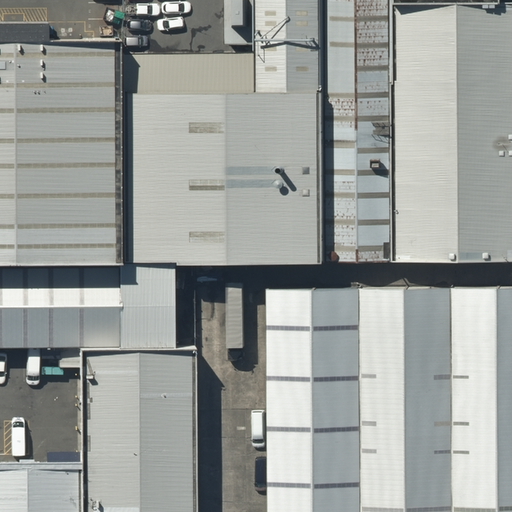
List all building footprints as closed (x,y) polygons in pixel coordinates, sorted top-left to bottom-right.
[(184,258),(334,257),(325,0),(267,0),(268,45),(126,46),(124,256),(184,258)] [(325,0),(334,257),(407,256),(395,0),(325,0)] [(511,0),(395,0),(407,256),(511,253),(511,0)] [(0,6),(0,264),(124,256),(126,46),(124,31),(56,33),(56,11),(0,6)] [(124,256),(0,264),(0,343),(90,334),(107,319),(124,256)] [(185,335),(184,258),(124,256),(107,319),(185,335)] [(511,511),(511,284),(275,286),(276,511),(511,511)] [(205,511),(206,335),(185,335),(107,319),(90,334),(89,451),(89,511),(205,511)] [(89,511),(89,451),(0,452),(0,511),(89,511)]
